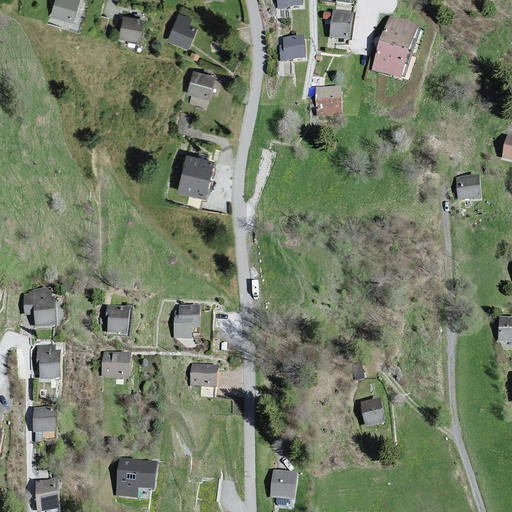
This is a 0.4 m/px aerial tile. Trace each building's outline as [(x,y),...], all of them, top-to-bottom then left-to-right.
[(90,2),(83,0),(63,0),(59,15),(84,22),(90,2)] [(334,12),(332,35),(348,37),(351,14),(334,12)] [(196,21),(182,16),(171,42),(194,51),(201,33),(193,30),(196,21)] [(153,22),(131,17),(127,39),(148,43),(153,22)] [(414,29),(388,20),(369,72),(395,82),(414,29)] [(303,38),(285,40),(286,45),(281,45),(282,59),(305,57),(303,38)] [(224,80),(200,74),(194,93),(219,100),(224,80)] [(352,90),(324,90),(324,115),(352,114),(352,90)] [(511,141),(507,140),(502,161),(511,164),(511,141)] [(223,166),(193,158),(185,191),(215,199),(223,166)] [(490,178),(464,180),(465,201),(491,199),(490,178)] [(13,294),(0,289),(0,322),(3,324),(13,294)] [(43,296),(32,297),(34,316),(48,315),(48,328),(71,326),(69,291),(43,292),(43,296)] [(146,311),(119,308),(116,333),(143,336),(146,311)] [(210,330),(211,310),(188,309),(187,314),(181,313),(180,338),(201,339),(201,329),(210,330)] [(511,346),(511,323),(499,323),(497,345),(511,346)] [(80,347),(48,347),(48,370),(53,370),(53,380),(80,380),(80,347)] [(146,358),(112,355),(110,377),(144,380),(146,358)] [(228,370),(198,367),(196,386),(226,389),(228,370)] [(392,402),(369,405),(372,428),(395,425),(392,402)] [(16,410),(0,407),(0,421),(13,424),(16,410)] [(74,412),(44,410),(43,432),(73,434),(74,412)] [(12,426),(0,423),(0,455),(7,457),(12,426)] [(174,468),(128,461),(123,495),(150,499),(152,489),(171,491),(174,468)] [(309,477),(282,474),(279,499),(307,501),(309,477)] [(77,485),(49,485),(50,511),(78,511),(77,485)]
